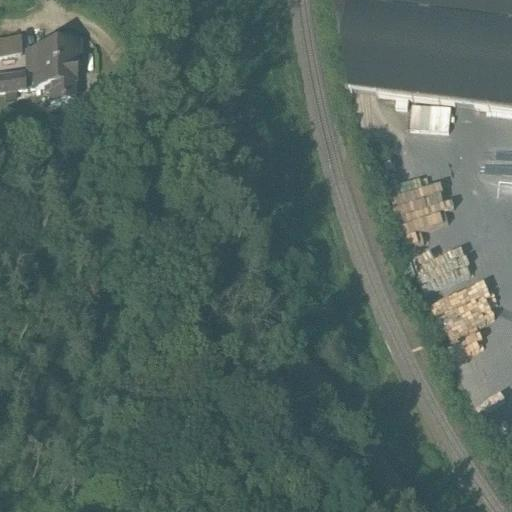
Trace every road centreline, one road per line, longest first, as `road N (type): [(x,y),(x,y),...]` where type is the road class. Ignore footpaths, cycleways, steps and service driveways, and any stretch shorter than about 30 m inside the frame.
road 1 (track): [(0,15),(64,7),(112,29),(169,240),(191,274),(309,361),(413,511)]
road 2 (track): [(139,121),(56,511)]
